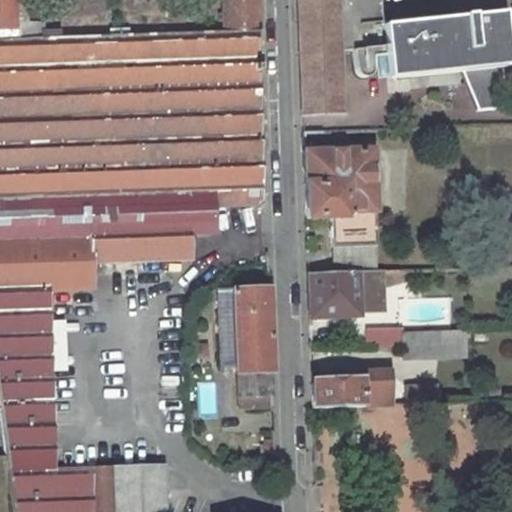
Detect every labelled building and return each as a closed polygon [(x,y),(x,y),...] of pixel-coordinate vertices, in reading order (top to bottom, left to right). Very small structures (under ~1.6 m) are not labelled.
[(0,0),(0,431),(4,457),(5,457),(12,511),(164,511),(163,467),(52,470),(46,290),(91,289),(91,263),(189,259),(189,233),(215,232),(214,206),(265,204),(257,0),(222,0),(224,32),(42,38),(41,21),(27,21),(25,0),(0,0)] [(382,25),(379,0),(296,0),(300,116),(341,114),(338,52),(384,47),(387,79),(461,71),(477,111),(505,109),(501,67),(509,66),(503,12),(382,25)] [(371,150),(302,152),(305,219),(329,218),(331,248),(332,248),(333,273),(376,271),(374,236),(371,150)] [(381,288),(380,271),(376,271),(333,273),(307,274),(309,319),(359,317),(359,313),(382,312),(381,288)] [(273,409),(268,289),(233,290),(236,367),(237,398),(247,397),(247,409),(273,409)] [(222,368),(236,367),(233,290),(224,290),(222,291),(220,294),(222,368)] [(401,330),(375,330),(375,346),(402,346),(401,333),(401,330)] [(439,358),(438,332),(401,333),(402,346),(402,359),(439,358)] [(359,382),(310,384),(312,409),(362,407),(362,406),(389,405),(388,372),(359,373),(359,382)] [(434,386),(406,387),(407,405),(442,403),(441,389),(434,390),(434,386)]
